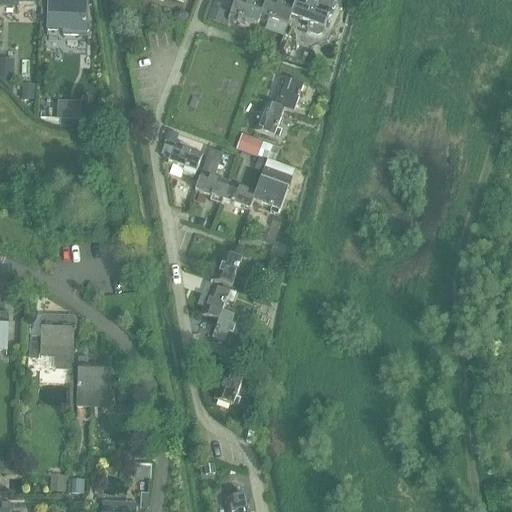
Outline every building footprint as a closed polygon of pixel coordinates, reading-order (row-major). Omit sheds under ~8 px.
[(47,0),(47,24),(46,31),(63,32),(64,0),(47,0)] [(64,0),(63,32),(63,36),(87,37),(87,0),(64,0)] [(257,27),(260,18),(263,9),(237,0),(234,0),(229,17),(257,27)] [(263,9),(260,18),(287,28),(291,18),(290,18),(293,10),(266,0),(263,9)] [(290,18),(291,18),(309,25),(307,30),(309,35),(317,37),(321,35),(323,31),(333,1),(329,0),(296,0),(293,10),(290,18)] [(212,4),(206,21),(220,26),(224,14),(218,12),(219,7),(212,4)] [(175,12),(172,22),(183,26),(187,16),(175,12)] [(341,12),(339,20),(342,21),(346,22),(348,14),(344,12),(341,12)] [(0,65),(0,81),(15,94),(15,80),(15,66),(0,65)] [(321,79),(318,87),(325,90),(327,90),(330,82),(327,81),(321,79)] [(285,82),(275,109),(283,113),(292,116),(303,88),(285,82)] [(22,87),(22,101),(35,101),(35,88),(22,87)] [(58,105),(57,122),(80,123),(81,106),(58,105)] [(266,106),(256,133),(273,140),(278,142),(281,132),(277,131),(283,113),(275,109),(266,106)] [(195,175),(202,157),(174,147),(167,165),(195,175)] [(258,159),(254,170),(263,173),(264,169),(267,162),(258,159)] [(267,162),(264,169),(278,174),(281,165),(267,160),(267,162)] [(255,195),(252,204),(271,210),(269,214),(278,217),(292,179),(264,169),(263,173),(255,195)] [(195,193),(222,203),(229,185),(201,175),(195,193)] [(229,185),(222,203),(249,213),(252,204),(255,195),(229,185)] [(234,281),(241,261),(223,254),(213,282),(231,289),(234,281)] [(234,281),(231,289),(253,297),(256,288),(234,281)] [(200,317),(218,323),(218,324),(221,314),(222,314),(229,295),(211,289),(200,317)] [(261,305),(257,317),(266,320),(270,308),(261,305)] [(211,342),(229,348),(241,352),(251,324),(239,321),(222,314),(221,314),(218,324),(218,323),(211,342)] [(40,340),(40,359),(56,359),(57,359),(58,327),(50,326),(51,318),(41,318),(40,326),(40,340)] [(56,359),(56,372),(72,373),(72,360),(73,327),(73,319),(64,318),(64,327),(58,327),(57,359),(56,359)] [(77,409),(94,410),(94,369),(86,369),(87,361),(78,361),(77,409)] [(94,369),(94,410),(109,410),(109,399),(110,362),(100,361),(100,369),(94,369)] [(232,408),(242,380),(225,373),(214,400),(232,408)] [(151,464),(129,463),(129,479),(149,479),(151,464)] [(213,465),(204,467),(205,476),(214,475),(213,465)] [(51,478),(50,494),(65,495),(66,479),(51,478)] [(71,482),(70,496),(82,496),(83,482),(71,482)] [(227,511),(246,511),(244,497),(225,500),(227,511)]
